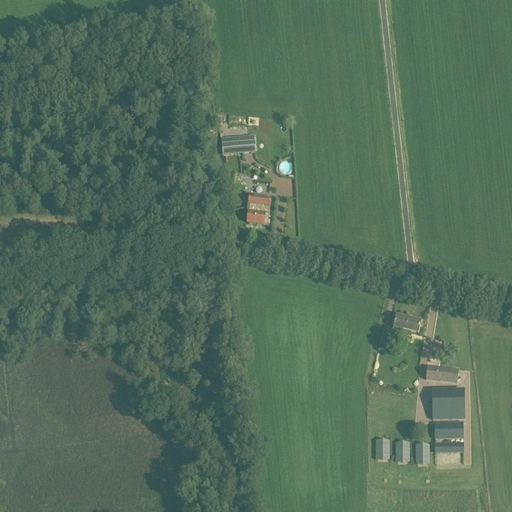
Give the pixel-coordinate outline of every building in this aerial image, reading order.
[(223,155),(255,152),(254,142),(223,145),(223,155)] [(269,208),(270,199),(249,196),(248,205),(250,205),(247,225),(263,226),(263,225),(267,225),(268,215),(269,208)] [(418,335),(421,322),(396,316),(393,329),(403,331),(402,335),(409,337),(410,333),(417,335),(418,335)] [(386,353),(389,338),(381,336),(377,351),(386,353)] [(457,385),(458,372),(427,368),(426,381),(457,385)] [(433,421),(464,421),(464,395),(432,395),(433,421)] [(435,440),(463,440),(463,424),(435,424),(435,440)] [(435,454),(463,454),(463,445),(435,445),(435,454)]
